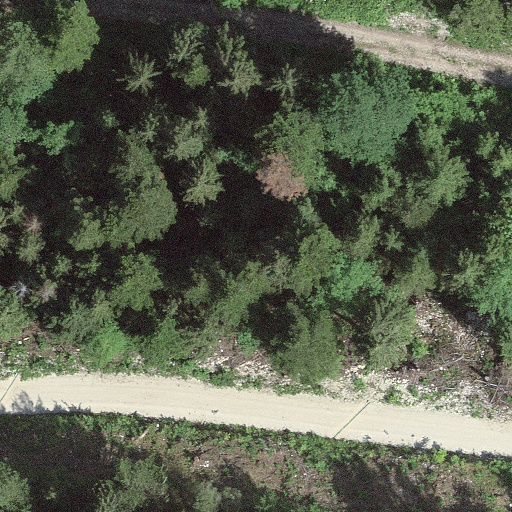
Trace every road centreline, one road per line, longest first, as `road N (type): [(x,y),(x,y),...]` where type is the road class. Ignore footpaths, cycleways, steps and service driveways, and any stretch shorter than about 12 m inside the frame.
road 1 (track): [(0,397),(110,393),(511,435)]
road 2 (track): [(104,0),(511,68)]
